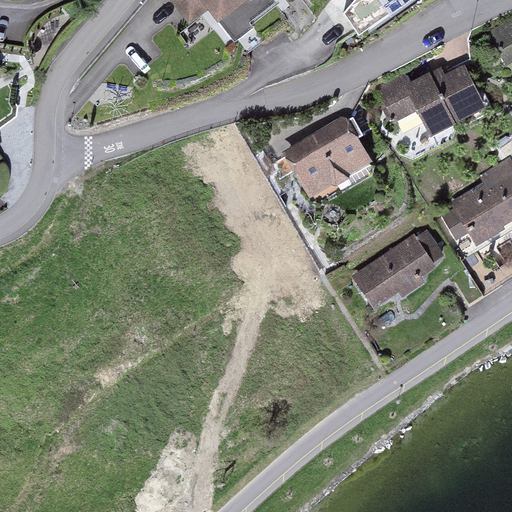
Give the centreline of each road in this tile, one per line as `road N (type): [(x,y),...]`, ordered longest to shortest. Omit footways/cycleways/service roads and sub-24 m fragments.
road 1 (residential): [(55,150),(142,135),(343,78),(480,10)]
road 2 (residential): [(230,511),(295,452),(511,302)]
road 3 (residential): [(55,150),(55,97),(83,44),(121,0)]
